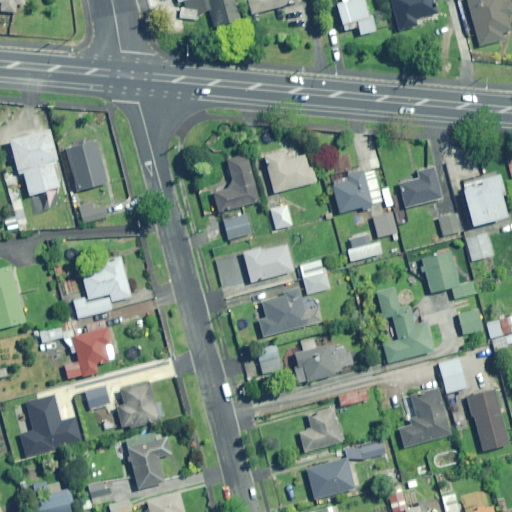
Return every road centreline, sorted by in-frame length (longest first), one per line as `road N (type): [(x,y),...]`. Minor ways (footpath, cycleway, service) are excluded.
road 1 (residential): [(247,511),(131,74)]
road 2 (secondary): [(511,108),(131,74)]
road 3 (secondary): [(131,74),(0,64)]
